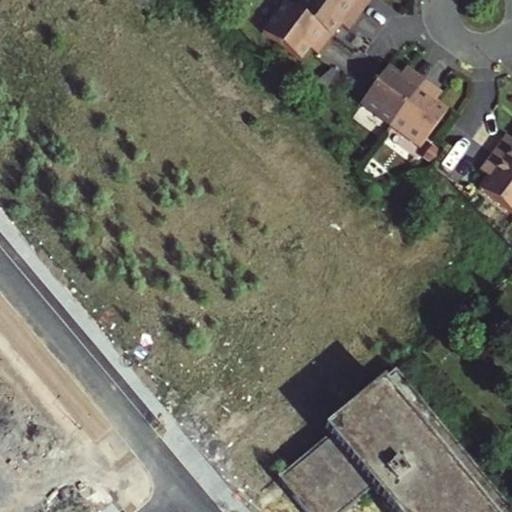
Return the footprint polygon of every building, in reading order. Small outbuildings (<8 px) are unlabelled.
[(344,0),(299,0),(294,8),(331,36),(341,24),(344,19),(353,25),(362,13),(344,0)] [(344,0),(362,13),(371,0),(370,0),(344,0)] [(285,2),(263,33),(300,61),(310,48),(313,43),(322,49),(331,36),(294,8),(285,2)] [(344,19),(341,24),(349,30),(353,25),(344,19)] [(313,43),(310,48),(318,54),(322,49),(313,43)] [(390,126),(424,80),(412,70),(405,79),(401,75),(388,66),(360,103),(390,126)] [(407,67),(401,75),(405,79),(412,70),(407,67)] [(390,126),(419,148),(447,110),(435,101),(430,97),(436,89),(424,80),(390,126)] [(436,89),(430,97),(435,101),(441,92),(436,89)] [(511,140),(505,135),(501,140),(510,146),(511,143),(511,140)] [(511,166),(511,143),(510,146),(501,140),(492,152),(511,166)] [(511,166),(492,152),(483,165),(491,171),(488,176),(478,188),(511,213),(511,166)] [(483,165),(479,169),(488,176),(491,171),(483,165)] [(511,511),(395,372),(355,405),(360,411),(279,479),(305,511),(345,511),(373,490),(391,511),(511,511)]
